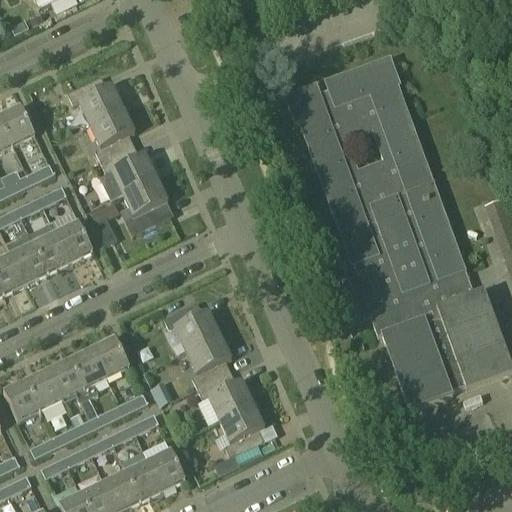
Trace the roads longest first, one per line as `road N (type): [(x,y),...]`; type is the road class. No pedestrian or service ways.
road 1 (residential): [(243,237),(0,354)]
road 2 (unclassified): [(243,237),(147,2)]
road 3 (unclassified): [(342,454),(243,237)]
road 4 (residential): [(0,74),(147,2)]
road 5 (residential): [(226,511),(342,454)]
